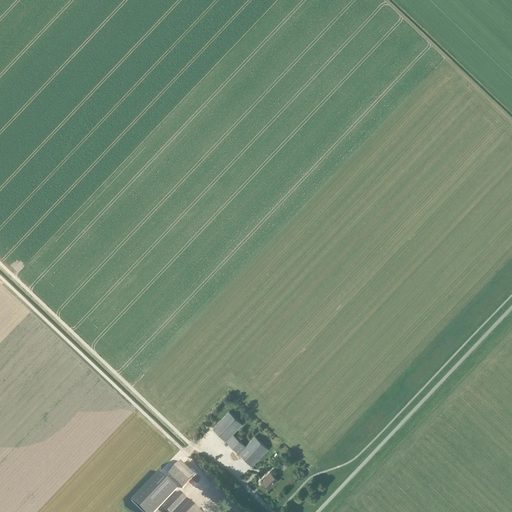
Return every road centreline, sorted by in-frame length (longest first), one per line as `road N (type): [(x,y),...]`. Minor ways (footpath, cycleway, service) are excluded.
road 1 (unclassified): [(321,511),(511,310)]
road 2 (track): [(0,263),(191,445)]
road 3 (track): [(184,452),(0,276)]
